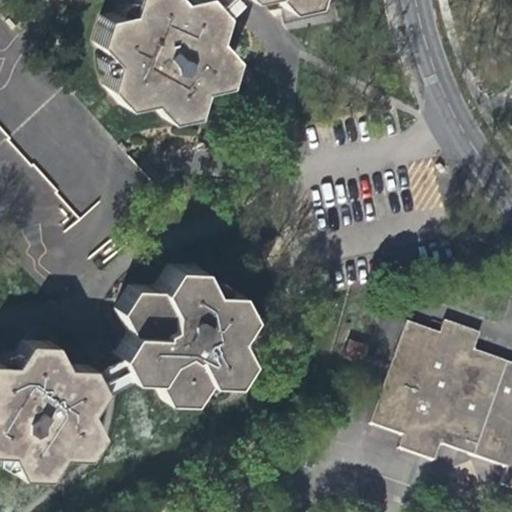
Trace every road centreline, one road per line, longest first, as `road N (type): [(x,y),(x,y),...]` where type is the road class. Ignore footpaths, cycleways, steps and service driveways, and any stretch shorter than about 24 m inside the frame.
road 1 (unknown): [(400,128),(409,172),(397,187),(271,218),(254,213),(247,172),(256,155),(387,119)]
road 2 (residential): [(415,0),(425,56),(446,106),(511,203)]
